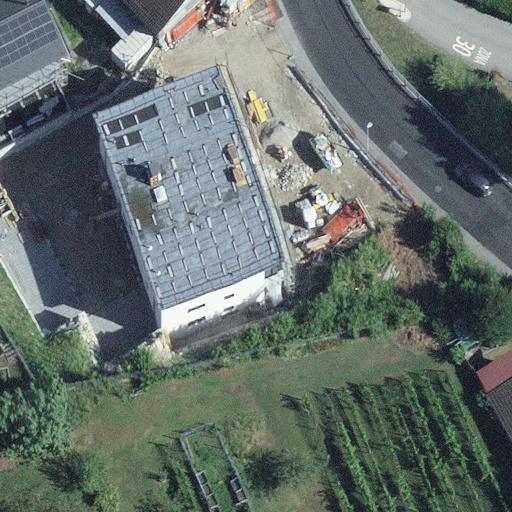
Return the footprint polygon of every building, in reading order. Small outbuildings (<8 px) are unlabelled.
[(44,0),(0,0),(0,102),(76,65),(44,0)] [(123,0),(158,33),(189,0),(123,0)] [(216,68),(89,115),(162,312),(289,265),(216,68)] [(403,187),(337,117),(291,161),(357,230),(403,187)] [(511,357),(511,356),(475,376),(487,397),(511,382),(511,357)] [(511,382),(487,397),(483,399),(511,451),(511,382)]
